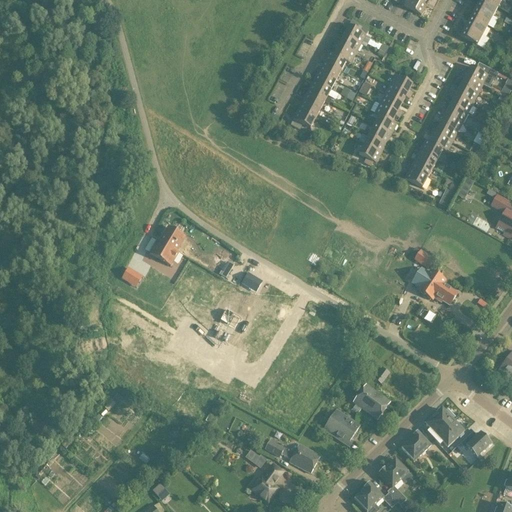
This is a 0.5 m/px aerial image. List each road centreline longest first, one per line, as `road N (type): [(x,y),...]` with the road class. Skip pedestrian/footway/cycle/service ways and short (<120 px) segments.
road 1 (residential): [(452,379),(176,203),(157,170),(107,0)]
road 2 (residential): [(324,505),(452,379)]
road 3 (residential): [(278,113),(346,0)]
road 4 (track): [(147,415),(64,511)]
